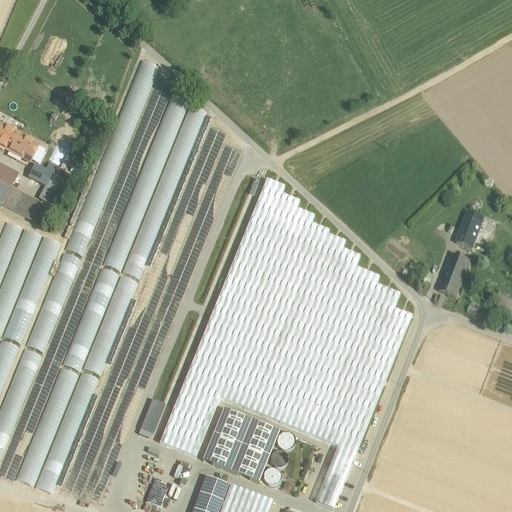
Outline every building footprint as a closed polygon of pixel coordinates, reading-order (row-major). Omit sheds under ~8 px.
[(95,180),(112,186),(157,67),(141,61),(95,180)] [(170,95),(162,124),(180,129),(188,100),(170,95)] [(189,106),(183,125),(190,127),(187,136),(193,138),(195,132),(193,132),(193,130),(199,132),(206,112),(189,106)] [(25,139),(0,126),(0,147),(16,156),(25,139)] [(39,146),(25,139),(16,156),(30,163),(39,146)] [(52,175),(35,166),(33,171),(50,180),(52,175)] [(18,177),(0,167),(0,204),(2,206),(3,205),(10,192),(18,177)] [(33,171),(32,171),(28,178),(46,187),(50,180),(33,171)] [(299,203),(282,196),(285,188),(266,181),(160,445),(196,459),(220,400),(338,448),(356,455),(412,318),(394,310),(400,296),(376,286),(379,278),(356,269),(360,258),(342,250),(345,243),(327,236),(329,232),(311,225),(314,217),(296,210),(299,203)] [(85,196),(67,251),(84,257),(107,188),(96,184),(91,198),(85,196)] [(38,206),(10,192),(3,205),(31,219),(38,206)] [(483,220),(468,214),(457,244),(472,250),(483,220)] [(40,310),(27,348),(44,353),(67,284),(71,285),(79,260),(62,254),(46,304),(49,305),(46,312),(40,310)] [(470,262),(452,255),(445,274),(446,274),(463,281),(470,262)] [(463,281),(446,274),(439,293),(456,299),(463,281)] [(4,338),(20,344),(40,289),(33,287),(30,296),(28,295),(25,304),(22,303),(20,309),(15,307),(4,338)] [(511,295),(500,293),(497,309),(511,312),(511,295)] [(0,335),(2,336),(13,300),(5,297),(2,308),(0,307),(0,335)] [(0,387),(14,346),(0,341),(0,387)] [(0,409),(0,462),(39,356),(22,349),(0,409)] [(150,404),(142,428),(154,432),(162,408),(150,404)] [(279,433),(223,411),(202,462),(259,485),(279,433)] [(294,447),(295,444),(294,440),(292,437),(289,436),(286,435),(282,436),(280,438),(278,440),(277,444),(278,447),(280,450),(283,452),(286,452),(289,452),(292,450),(294,447)] [(338,448),(315,504),(333,511),(356,455),(338,448)] [(287,465),(288,461),(287,458),(285,455),(282,453),(279,453),(276,453),(273,455),(271,458),(270,461),(271,465),(273,468),(276,469),(279,470),(282,469),(285,468),(287,465)] [(161,471),(169,473),(173,460),(165,457),(161,471)] [(183,467),(181,473),(187,475),(190,466),(181,463),(180,466),(183,467)] [(280,482),(281,479),(280,476),(278,473),(275,471),(272,470),(269,471),(266,473),(264,476),(263,479),(264,482),(266,485),(269,487),(272,488),(275,487),(278,485),(280,482)] [(177,472),(173,483),(183,487),(187,476),(177,472)] [(206,478),(192,511),(219,511),(229,486),(206,478)] [(269,511),(273,503),(230,487),(221,511),(269,511)]
